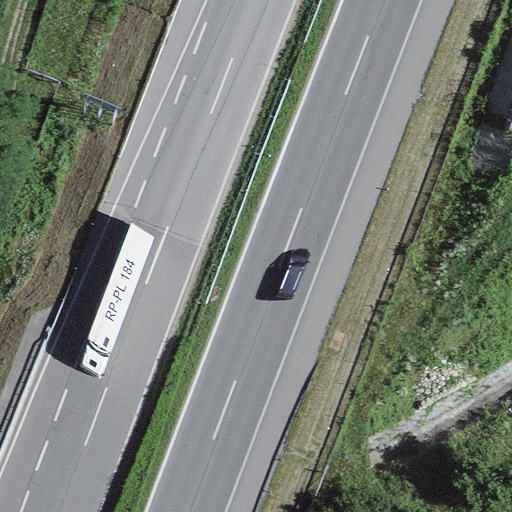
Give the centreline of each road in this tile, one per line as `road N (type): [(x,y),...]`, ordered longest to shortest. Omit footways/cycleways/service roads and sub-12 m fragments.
road 1 (motorway): [(185,511),(380,0)]
road 2 (motorway): [(253,0),(61,511)]
